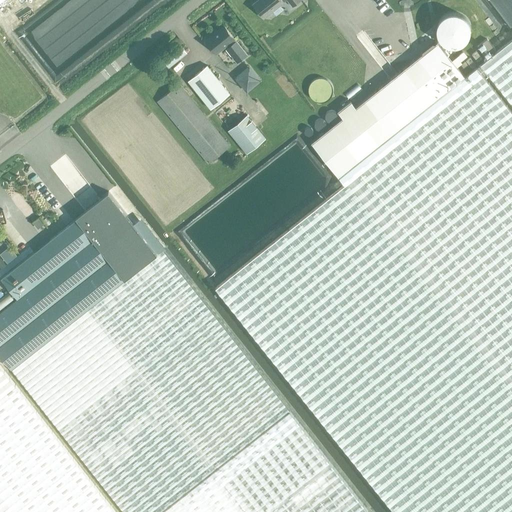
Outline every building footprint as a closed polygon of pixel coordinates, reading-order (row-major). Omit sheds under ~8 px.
[(263,17),(284,1),(285,0),(288,0),(293,5),(299,0),(256,0),(253,3),(263,17)] [(511,0),(489,0),(510,27),(511,25),(511,0)] [(465,17),(463,15),(461,14),(458,13),(456,12),(453,12),(450,12),(448,13),(445,14),(443,16),(441,17),(440,20),(438,22),(437,24),(437,27),(437,29),(437,32),(438,35),(439,37),(440,39),(442,41),(444,43),(446,44),(448,45),(451,46),(454,46),(456,46),(459,45),(461,44),(464,43),(466,41),(467,39),(469,37),(470,34),(470,31),(470,29),(470,26),(469,23),(468,21),(467,19),(465,17)] [(233,38),(234,38),(224,26),(206,40),(215,52),(226,43),(228,46),(226,48),(237,61),(246,54),(236,40),(236,41),(233,38)] [(511,38),(465,76),(339,177),(345,184),(338,189),(217,286),(216,287),(395,511),(511,511),(511,111),(482,74),(487,71),(511,102),(511,38)] [(342,117),(311,142),(339,177),(465,76),(437,42),(397,73),(397,74),(390,79),(356,107),(350,100),(337,111),(342,117)] [(166,68),(186,52),(180,45),(160,60),(166,68)] [(249,64),(234,77),(247,92),(262,79),(249,64)] [(206,65),(187,81),(210,109),(229,94),(206,65)] [(208,163),(229,146),(178,83),(157,101),(208,163)] [(227,131),(246,154),(265,139),(246,115),(227,131)] [(368,511),(369,511),(289,410),(290,410),(131,208),(114,222),(113,220),(109,223),(94,204),(86,211),(102,231),(93,238),(77,218),(1,277),(18,298),(0,311),(0,353),(124,511),(368,511)] [(0,511),(116,511),(100,492),(0,364),(0,511)]
